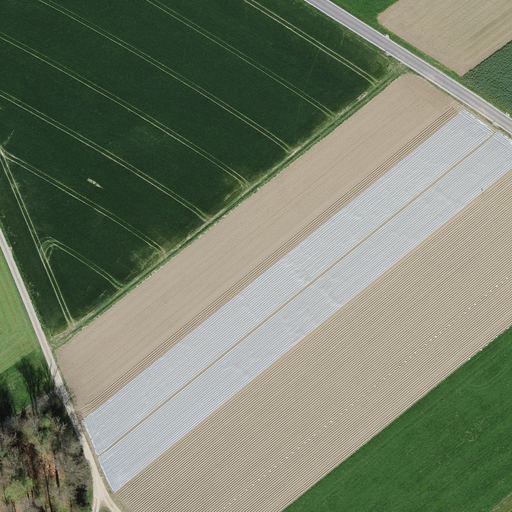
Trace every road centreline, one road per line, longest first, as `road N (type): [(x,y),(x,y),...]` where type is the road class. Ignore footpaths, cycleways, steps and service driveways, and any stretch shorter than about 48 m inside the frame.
road 1 (track): [(100,491),(0,235)]
road 2 (tertiary): [(315,0),(511,129)]
